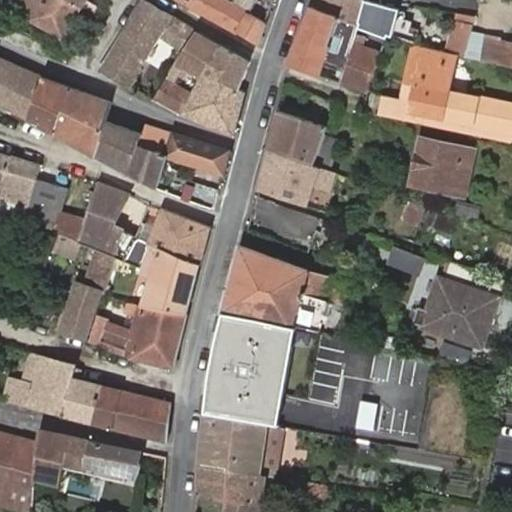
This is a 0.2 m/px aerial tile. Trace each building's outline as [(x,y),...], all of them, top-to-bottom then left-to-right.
[(62,39),(80,6),(69,0),(19,0),(13,12),(62,39)] [(267,0),(273,3),(273,0),(233,0),(231,3),(225,0),(178,0),(258,46),(266,23),(249,13),(256,0),(267,0)] [(370,30),(413,46),(415,46),(418,37),(411,34),(414,21),(358,8),(359,0),(314,0),(311,7),(334,16),(347,21),(355,25),(370,30)] [(191,56),(199,37),(143,1),(100,70),(130,87),(159,37),(184,51),(191,56)] [(311,7),(300,34),(326,45),(334,16),(311,7)] [(477,21),(454,16),(446,53),(460,56),(464,57),(477,21)] [(347,21),(339,50),(347,53),(355,25),(347,21)] [(338,84),(366,94),(378,52),(364,48),(370,30),(355,25),(347,53),(338,84)] [(300,34),(288,65),(318,76),(328,46),(326,45),(300,34)] [(192,67),(238,92),(248,64),(200,37),(199,37),(191,56),(184,51),(156,102),(170,110),(192,67)] [(481,61),(511,68),(511,39),(502,38),(502,41),(486,38),(481,61)] [(380,99),(407,109),(414,81),(417,82),(425,48),(415,46),(413,46),(401,99),(381,96),(380,99)] [(425,48),(417,82),(452,89),(457,68),(460,56),(446,53),(425,48)] [(339,50),(330,81),(338,84),(347,53),(339,50)] [(0,56),(0,102),(28,118),(43,76),(0,56)] [(244,96),(238,92),(192,67),(170,110),(233,136),(244,96)] [(43,76),(28,118),(53,131),(67,85),(43,76)] [(407,109),(404,124),(511,146),(511,140),(410,119),(417,82),(414,81),(407,109)] [(511,140),(511,101),(468,92),(452,89),(417,82),(410,119),(511,140)] [(110,100),(67,85),(53,131),(97,155),(101,137),(105,121),(110,100)] [(376,117),(404,124),(407,109),(380,99),(376,117)] [(325,128),(278,114),(266,152),(314,167),(323,138),(325,128)] [(101,137),(97,155),(129,172),(142,133),(105,121),(101,137)] [(176,134),(144,125),(142,133),(129,172),(160,189),(162,184),(170,155),(176,134)] [(229,153),(176,134),(170,155),(223,176),(229,153)] [(314,167),(328,171),(337,142),(323,138),(314,167)] [(476,151),(422,138),(410,186),(464,198),(476,151)] [(0,201),(11,151),(0,147),(0,201)] [(0,201),(0,210),(26,222),(39,175),(42,162),(11,151),(0,201)] [(312,188),(328,193),(334,173),(328,171),(314,167),(266,152),(255,189),(307,205),(312,188)] [(39,175),(26,222),(56,235),(61,237),(79,245),(86,220),(61,213),(68,188),(39,175)] [(98,181),(86,220),(79,245),(89,249),(117,261),(130,230),(116,225),(118,220),(130,192),(98,181)] [(181,181),(175,197),(198,205),(203,189),(181,181)] [(264,199),(256,223),(309,242),(318,218),(264,199)] [(400,225),(415,230),(417,225),(423,203),(409,199),(400,225)] [(461,216),(478,221),(481,208),(458,202),(454,214),(461,216)] [(461,216),(454,214),(423,203),(417,225),(454,238),(461,216)] [(150,249),(200,264),(209,227),(167,209),(158,230),(153,243),(140,238),(129,266),(141,272),(145,261),(150,249)] [(153,243),(158,230),(144,224),(143,229),(141,234),(140,238),(153,243)] [(79,245),(61,237),(57,252),(75,259),(79,245)] [(390,245),(383,264),(416,276),(423,258),(390,245)] [(296,327),(319,334),(328,302),(334,281),(308,275),(308,272),(240,246),(216,313),(296,327)] [(96,270),(111,276),(117,261),(89,249),(85,259),(97,263),(96,270)] [(153,307),(186,315),(200,264),(150,249),(145,261),(158,265),(154,274),(160,276),(153,307)] [(471,289),(477,271),(447,261),(429,313),(446,319),(441,333),(481,347),(497,298),(471,289)] [(81,275),(60,330),(62,331),(84,338),(100,294),(98,293),(102,282),(81,275)] [(349,285),(334,281),(328,302),(344,305),(349,285)] [(96,347),(174,370),(174,369),(177,348),(186,315),(153,307),(132,303),(130,310),(142,314),(137,330),(126,326),(107,319),(98,343),(96,347)] [(130,310),(126,326),(137,330),(142,314),(130,310)] [(44,313),(41,324),(54,329),(57,318),(44,313)] [(200,402),(198,411),(278,425),(280,415),(296,327),(216,313),(206,370),(200,402)] [(88,340),(98,343),(107,319),(97,315),(88,340)] [(0,352),(9,355),(11,346),(9,346),(0,343),(0,352)] [(439,343),(436,356),(465,362),(468,349),(439,343)] [(31,384),(39,354),(29,351),(21,381),(31,384)] [(2,402),(94,424),(103,385),(72,377),(75,363),(39,354),(31,384),(21,381),(8,377),(2,402)] [(307,378),(304,397),(332,402),(336,382),(307,378)] [(170,404),(170,403),(103,385),(94,424),(167,441),(170,404)] [(274,475),(282,425),(278,425),(198,411),(192,463),(274,475)] [(134,481),(141,453),(38,431),(37,444),(34,471),(58,479),(61,463),(134,481)] [(0,506),(17,511),(28,511),(34,471),(37,444),(0,433),(0,506)] [(192,463),(197,496),(221,501),(262,508),(267,480),(273,482),(274,476),(274,475),(192,463)] [(221,501),(218,511),(261,511),(262,508),(221,501)]
